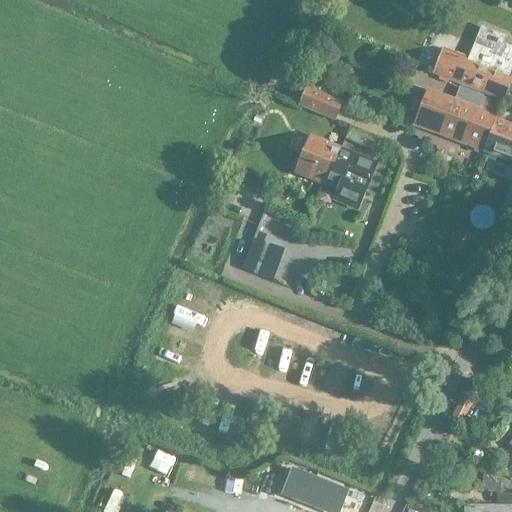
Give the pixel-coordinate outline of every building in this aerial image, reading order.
[(444,52),(436,74),(503,101),(511,78),(511,75),(511,52),(496,46),(499,41),(480,33),(469,61),(444,52)] [(462,90),(458,101),(429,90),(415,128),(482,153),(496,116),(485,111),(489,100),(462,90)] [(304,91),(297,107),(334,122),(341,107),(304,91)] [(496,116),(482,153),(511,163),(511,125),(501,121),(503,118),(496,116)] [(349,129),(344,141),(370,151),(375,140),(349,129)] [(307,135),(293,170),(323,182),(326,173),(329,166),(331,167),(332,167),(335,160),(340,148),(307,135)] [(326,173),(323,182),(333,186),(341,189),(337,200),(347,205),(359,210),(362,204),(364,199),(365,199),(366,195),(373,181),(379,165),(367,159),(348,152),(340,148),(335,160),(332,167),(331,167),(329,166),(326,173)] [(269,279),(280,251),(251,240),(240,267),(269,279)] [(496,337),(482,356),(494,365),(508,345),(496,337)] [(460,423),(478,388),(468,381),(448,417),(460,423)] [(499,486),(484,467),(480,490),(498,494),(499,486)] [(338,511),(346,493),(291,471),(281,495),(315,508),(315,506),(330,511),(338,511)]
